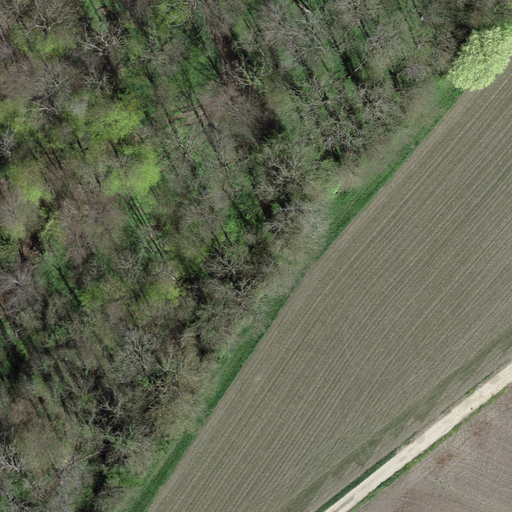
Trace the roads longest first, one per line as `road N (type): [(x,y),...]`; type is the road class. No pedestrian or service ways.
road 1 (track): [(501,0),(339,208),(125,511)]
road 2 (track): [(215,0),(339,208)]
road 3 (track): [(511,368),(330,511)]
